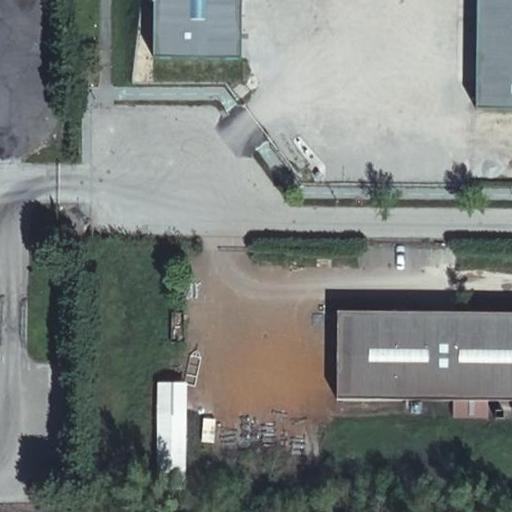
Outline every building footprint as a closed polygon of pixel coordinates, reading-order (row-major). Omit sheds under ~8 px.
[(146,0),(147,60),(232,60),(232,0),(146,0)] [(511,0),(476,0),(475,108),(511,108),(511,0)] [(60,241),(71,241),(71,226),(60,226),(60,241)] [(511,312),(335,312),(335,400),(511,400),(511,312)] [(156,384),(156,413),(181,414),(181,385),(156,384)] [(181,414),(156,413),(153,491),(178,491),(181,414)]
